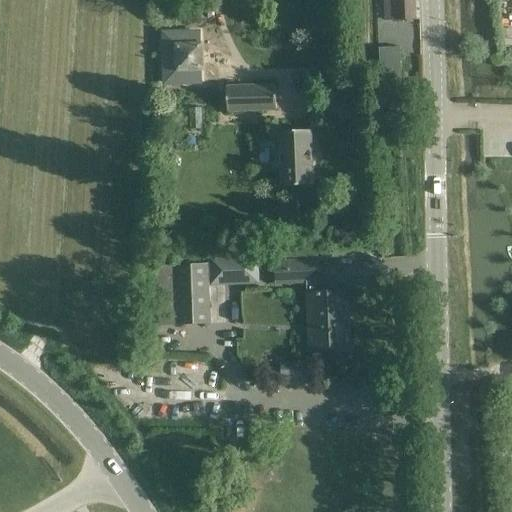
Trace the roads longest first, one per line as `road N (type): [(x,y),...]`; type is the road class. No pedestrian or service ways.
road 1 (unclassified): [(441,511),(430,0)]
road 2 (tertiary): [(146,511),(65,409),(0,354)]
